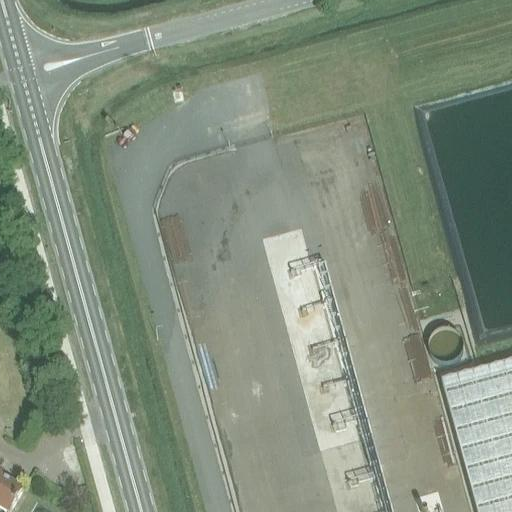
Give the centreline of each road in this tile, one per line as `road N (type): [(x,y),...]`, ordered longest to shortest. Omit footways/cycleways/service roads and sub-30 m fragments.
road 1 (secondary): [(139,511),(23,89)]
road 2 (unclassified): [(84,58),(296,0)]
